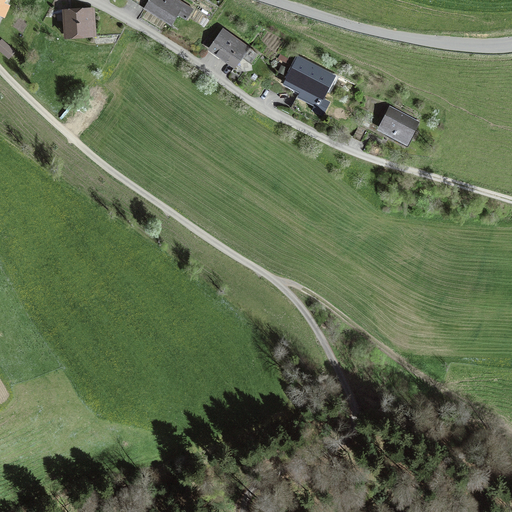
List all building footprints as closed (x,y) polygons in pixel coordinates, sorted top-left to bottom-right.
[(183,6),(173,0),(132,0),(172,25),(181,11),(189,16),(193,10),(184,4),(183,6)] [(87,13),(65,14),(66,35),(88,34),(87,13)] [(209,48),(234,67),(231,71),(240,78),(257,54),(248,48),(247,50),(221,31),(209,48)] [(15,56),(1,42),(0,43),(0,53),(9,62),(15,56)] [(291,109),(318,123),(329,103),(325,101),(324,102),(320,100),(332,77),(298,60),(287,81),(302,89),(291,109)] [(95,124),(108,94),(89,86),(77,116),(95,124)] [(417,122),(390,108),(380,127),(388,131),(386,136),(404,146),(408,139),(412,141),(417,131),(413,129),(417,122)] [(361,140),(369,125),(361,121),(354,136),(361,140)]
